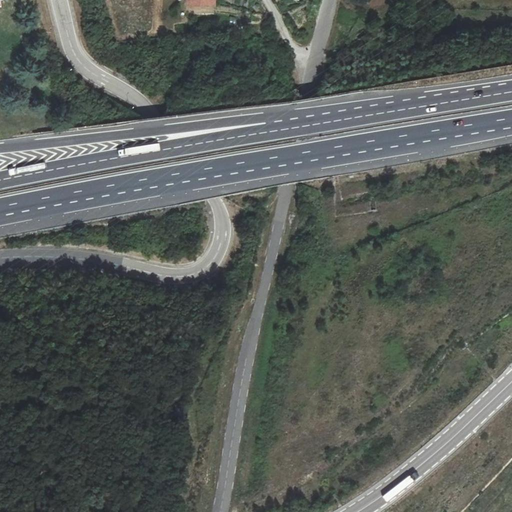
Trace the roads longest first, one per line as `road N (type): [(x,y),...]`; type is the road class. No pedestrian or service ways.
road 1 (unclassified): [(331,0),(245,364),(220,511)]
road 2 (motorway): [(0,207),(511,119)]
road 3 (motorway): [(268,131),(0,179)]
road 4 (motorway): [(268,131),(242,121),(0,148)]
road 5 (motorway): [(511,91),(268,131)]
road 6 (tertiary): [(357,511),(511,381)]
